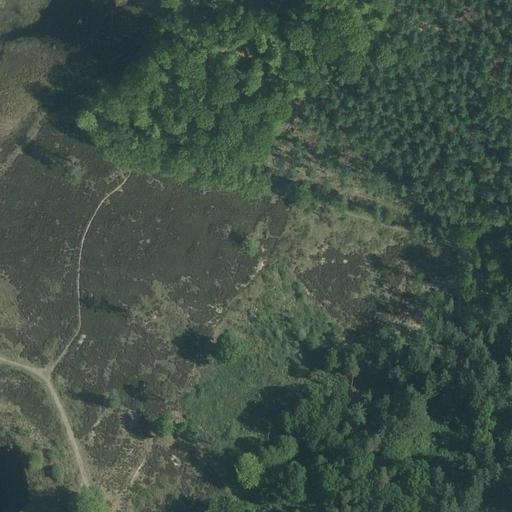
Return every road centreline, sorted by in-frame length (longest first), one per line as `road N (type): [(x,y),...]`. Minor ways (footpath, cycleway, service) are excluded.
road 1 (track): [(403,45),(306,80),(253,181),(461,245)]
road 2 (track): [(47,379),(79,321),(85,227),(131,165),(159,152),(253,181)]
